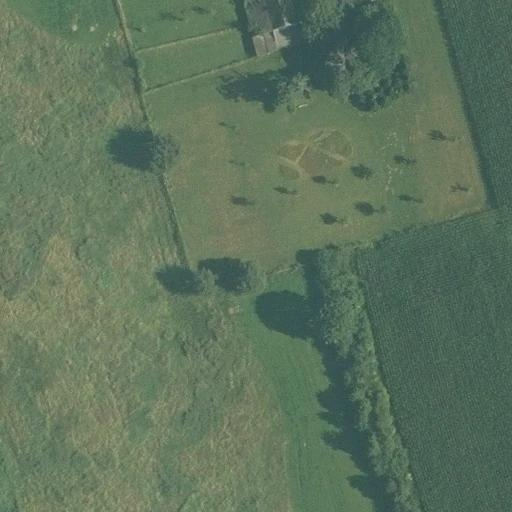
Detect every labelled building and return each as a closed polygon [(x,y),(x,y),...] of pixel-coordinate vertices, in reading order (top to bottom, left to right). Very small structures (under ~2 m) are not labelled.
[(262,0),(246,0),(243,1),(249,26),(268,21),(262,0)] [(289,0),(262,0),(268,21),(272,33),(273,33),(297,27),(289,0)] [(386,0),(353,0),(356,8),(386,0)] [(268,21),(249,26),(252,38),(272,33),(268,21)] [(297,27),(273,33),(277,48),(301,42),(297,27)] [(272,33),(252,38),(257,57),(278,51),(277,48),(273,33),(272,33)]
